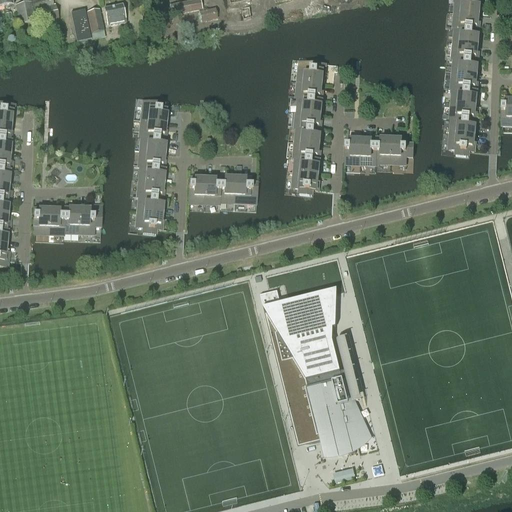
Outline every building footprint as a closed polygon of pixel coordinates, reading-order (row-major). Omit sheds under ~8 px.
[(11,0),(0,0),(0,9),(4,9),(4,11),(10,10),(10,8),(13,7),(11,0)] [(53,5),(51,0),(43,0),(37,1),(39,9),(41,8),(53,5)] [(198,0),(200,7),(190,9),(192,20),(195,19),(196,22),(208,20),(208,17),(213,16),(210,0),(198,0)] [(283,2),(284,13),(301,11),(299,0),(274,0),(275,3),(283,2)] [(464,0),(459,0),(456,0),(455,15),(478,18),(479,8),(481,8),(482,2),(476,2),(476,0),(464,0)] [(39,9),(37,1),(16,6),(20,25),(35,22),(32,11),(39,9)] [(58,21),(55,5),(53,6),(53,5),(41,8),(45,24),(58,21)] [(122,6),(103,10),(107,28),(126,24),(126,26),(133,25),(131,18),(124,19),(123,13),(124,11),(124,8),(122,8),(122,6)] [(244,19),(253,17),(250,8),(242,10),(244,19)] [(105,38),(99,11),(85,14),(84,12),(70,15),(76,44),(82,43),(84,42),(90,41),(89,36),(98,34),(99,39),(105,38)] [(478,18),(455,15),(453,30),(481,33),(481,32),(479,32),(479,27),(477,27),(478,18)] [(481,33),(453,30),(453,31),(455,31),(453,47),(477,49),(478,38),(480,38),(481,33)] [(477,49),(453,47),(452,60),(480,63),(480,62),(478,62),(478,57),(476,57),(477,49)] [(480,63),(452,60),(452,61),(454,61),(452,75),(476,78),(477,68),(479,68),(480,63)] [(324,77),(325,66),(300,63),(298,84),(321,87),(322,77),(324,77)] [(476,78),(452,75),(451,90),(478,93),(478,92),(476,92),(477,88),(475,88),(476,78)] [(321,87),(298,84),(296,99),(324,102),(324,101),(322,101),(322,97),(320,96),(321,87)] [(478,93),(451,90),(451,91),(453,91),(451,105),(475,108),(476,98),(478,98),(478,93)] [(324,102),(296,99),(296,100),(298,100),(297,114),(320,117),(321,107),(323,107),(324,102)] [(511,102),(507,103),(507,101),(502,100),(501,126),(511,126),(511,102)] [(168,117),(168,111),(163,110),(163,105),(143,103),(141,123),(165,126),(166,116),(168,117)] [(13,118),(14,112),(8,111),(9,106),(0,104),(0,125),(10,127),(11,117),(13,118)] [(475,108),(451,105),(450,120),(477,123),(477,122),(475,122),(476,118),(474,117),(475,108)] [(320,117),(297,114),(295,129),(322,132),(322,131),(320,131),(321,127),(319,126),(320,117)] [(477,123),(450,120),(450,121),(452,121),(450,136),(474,138),(475,128),(477,129),(477,123)] [(165,126),(141,123),(140,138),(167,141),(167,140),(165,140),(166,136),(164,136),(165,126)] [(9,134),(11,134),(12,127),(10,127),(0,125),(0,140),(12,142),(13,142),(11,141),(11,137),(9,136),(9,134)] [(322,132),(295,129),(295,130),(297,130),(295,144),(319,147),(320,137),(322,138),(322,132)] [(474,138),(450,136),(449,151),(456,152),(455,157),(468,158),(468,153),(474,154),(475,148),(473,148),(474,138)] [(167,141),(140,138),(139,139),(141,139),(140,153),(163,156),(164,146),(166,147),(167,141)] [(371,143),(361,142),(360,166),(375,167),(376,139),(375,139),(375,141),(371,141),(371,143)] [(381,139),(376,139),(375,167),(376,167),(376,165),(390,165),(391,142),(381,141),(381,139)] [(12,142),(0,140),(0,156),(9,157),(10,147),(12,148),(12,142)] [(351,140),(345,140),(344,165),(360,166),(361,142),(351,142),(351,140)] [(401,142),(391,142),(390,165),(406,166),(406,159),(413,159),(413,146),(406,146),(407,140),(401,140),(401,142)] [(319,147),(295,144),(294,159),(321,162),(319,161),(320,157),(318,157),(319,147)] [(163,156),(140,153),(138,168),(166,171),(164,170),(164,166),(162,166),(163,156)] [(11,157),(9,157),(0,156),(0,171),(11,173),(12,163),(10,163),(11,157)] [(321,162),(294,159),(294,160),(296,160),(294,174),(318,177),(319,167),(321,168),(321,162)] [(166,171),(138,168),(138,169),(140,169),(139,184),(162,186),(163,176),(165,177),(166,171)] [(11,173),(0,171),(0,186),(8,187),(9,178),(11,178),(11,173)] [(318,177),(294,174),(292,190),(299,191),(299,196),(312,197),(312,192),(318,193),(318,187),(316,187),(318,177)] [(214,182),(204,181),(203,205),(218,206),(219,178),(219,180),(214,180),(214,182)] [(225,178),(219,178),(218,206),(219,206),(219,204),(234,204),(234,181),(225,180),(225,178)] [(195,179),(189,179),(188,204),(203,205),(204,181),(195,181),(195,179)] [(244,181),(234,181),(234,204),(249,205),(249,198),(256,198),(257,185),(250,185),(250,179),(244,179),(244,181)] [(162,186),(139,184),(137,198),(165,201),(163,200),(163,196),(161,196),(162,186)] [(7,193),(8,187),(0,186),(0,201),(10,203),(11,193),(7,193)] [(165,201),(137,198),(137,199),(139,199),(138,214),(161,216),(162,206),(164,207),(165,201)] [(10,203),(0,201),(0,216),(7,217),(8,208),(10,208),(10,203)] [(58,212),(49,212),(48,236),(63,236),(64,209),(63,209),(63,211),(58,210),(58,212)] [(78,235),(79,211),(79,209),(64,209),(63,236),(64,236),(64,234),(78,235)] [(39,210),(33,210),(32,235),(48,236),(49,212),(39,212),(39,210)] [(88,212),(79,211),(78,235),(94,235),(94,229),(100,229),(101,216),(94,216),(95,210),(89,210),(88,212)] [(161,216),(138,214),(136,229),(143,230),(142,235),(155,237),(156,231),(161,232),(162,226),(160,226),(161,216)] [(9,218),(7,217),(0,216),(0,231),(9,233),(10,224),(8,223),(9,218)] [(9,233),(0,231),(0,246),(5,247),(6,238),(8,238),(9,233)] [(276,317),(287,367),(295,365),(288,333),(309,329),(305,311),(276,317)] [(369,439),(352,403),(335,334),(332,335),(331,328),(298,336),(300,343),(297,344),(308,389),(306,390),(318,436),(320,435),(325,458),(331,458),(336,457),(340,456),(345,455),(350,453),(354,451),(358,448),(359,451),(363,450),(362,446),(366,442),(369,439)] [(304,394),(297,395),(299,408),(306,407),(304,394)] [(353,482),(333,486),(335,493),(354,488),(353,482)]
